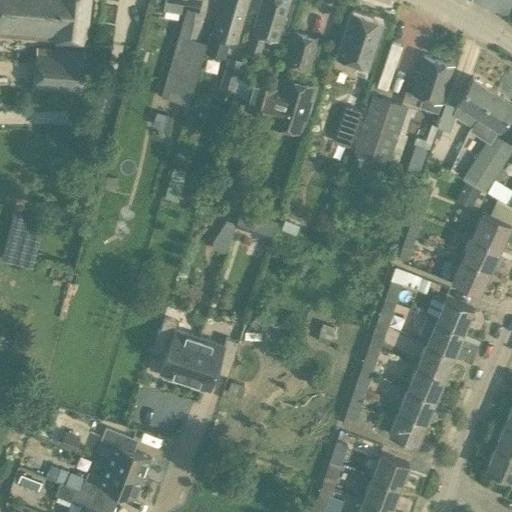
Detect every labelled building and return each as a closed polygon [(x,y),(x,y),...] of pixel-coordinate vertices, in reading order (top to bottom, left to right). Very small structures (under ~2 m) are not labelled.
[(0,0),(0,29),(53,33),(53,39),(84,42),(88,0),(0,0)] [(187,103),(203,51),(206,41),(195,38),(204,9),(205,0),(163,0),(162,8),(180,11),(181,0),(191,0),(192,0),(191,7),(185,6),(177,33),(160,95),(187,103)] [(208,32),(206,41),(203,51),(224,57),(229,38),(235,40),(246,0),(219,0),(210,33),(208,32)] [(260,0),(245,50),(258,54),(264,34),(277,38),(288,0),(260,0)] [(367,64),(381,21),(350,11),(336,54),(367,64)] [(293,30),(283,59),(308,67),(318,38),(293,30)] [(388,86),(405,40),(394,36),(377,82),(388,86)] [(83,49),(84,49),(35,46),(30,91),(79,96),(82,63),(83,49)] [(406,133),(404,132),(409,115),(412,116),(414,109),(416,109),(417,104),(437,111),(440,101),(452,64),(422,53),(410,91),(404,89),(400,102),(371,92),(351,153),(353,153),(334,209),(344,213),(353,185),(376,193),(379,183),(370,181),(376,161),(387,165),(394,167),(406,133)] [(232,91),(241,60),(227,56),(218,87),(219,87),(215,97),(228,102),(231,91),(232,91)] [(276,87),(257,81),(249,108),(268,114),(266,121),(302,132),(316,85),(280,75),(276,87)] [(444,103),(436,127),(441,128),(449,131),(454,115),(470,125),(492,89),(471,75),(455,100),(457,101),(454,106),(444,103)] [(473,183),(502,138),(494,133),(498,127),(511,105),(511,101),(492,89),(470,125),(468,128),(462,140),(477,150),(462,173),(460,177),(473,183)] [(348,145),(359,110),(344,105),(333,140),(348,145)] [(511,147),(511,144),(502,138),(473,183),(484,190),(485,189),(511,147)] [(403,177),(413,180),(424,148),(414,145),(403,177)] [(185,169),(172,165),(163,195),(177,198),(185,169)] [(422,184),(413,209),(423,212),(432,187),(422,184)] [(511,216),(511,206),(505,202),(505,203),(495,197),(488,213),(509,222),(510,222),(511,216)] [(413,209),(405,232),(414,236),(423,212),(413,209)] [(499,246),(510,222),(509,222),(488,213),(481,209),(471,233),(499,246)] [(275,229),(276,214),(239,212),(239,227),(275,229)] [(227,215),(212,241),(223,247),(238,222),(227,215)] [(295,233),(299,222),(284,216),(280,227),(295,233)] [(414,236),(405,232),(397,255),(407,259),(414,236)] [(471,233),(461,255),(489,268),(499,246),(471,233)] [(478,291),(489,268),(461,255),(450,279),(478,291)] [(389,279),(383,298),(394,302),(401,283),(389,279)] [(472,306),(444,295),(434,318),(462,329),(472,306)] [(386,325),(394,302),(383,298),(375,321),(386,325)] [(159,373),(184,381),(199,336),(174,328),(177,320),(163,315),(153,346),(167,350),(159,373)] [(434,318),(425,341),(452,353),(462,329),(434,318)] [(375,321),(367,344),(378,348),(386,325),(375,321)] [(199,336),(184,381),(208,389),(215,366),(229,371),(238,340),(225,336),(223,344),(199,336)] [(425,341),(416,363),(443,374),(452,353),(425,341)] [(370,373),(378,348),(367,344),(358,369),(370,373)] [(416,363),(406,388),(433,399),(443,374),(416,363)] [(358,369),(350,393),(362,397),(370,373),(358,369)] [(406,388),(396,410),(424,421),(433,399),(406,388)] [(350,393),(343,415),(354,419),(362,397),(350,393)] [(424,421),(396,410),(387,431),(415,443),(424,421)] [(511,423),(504,421),(494,444),(511,451),(511,423)] [(112,442),(104,461),(141,476),(150,456),(132,449),(137,437),(104,425),(100,437),(112,442)] [(63,429),(58,443),(74,449),(79,435),(63,429)] [(328,460),(340,464),(346,445),(335,441),(328,460)] [(511,477),(511,451),(494,444),(484,467),(511,478),(511,477)] [(380,451),(370,476),(398,487),(407,462),(380,451)] [(332,485),(340,464),(328,460),(321,481),(332,485)] [(79,488),(107,499),(112,488),(133,497),(141,476),(104,461),(96,481),(84,477),(79,488)] [(390,508),(398,487),(370,476),(362,497),(390,508)] [(105,511),(103,511),(107,499),(79,488),(58,481),(54,493),(56,494),(55,499),(68,505),(65,511),(105,511)] [(321,481),(312,505),(324,509),(332,485),(321,481)] [(362,497),(356,511),(387,511),(390,508),(362,497)]
